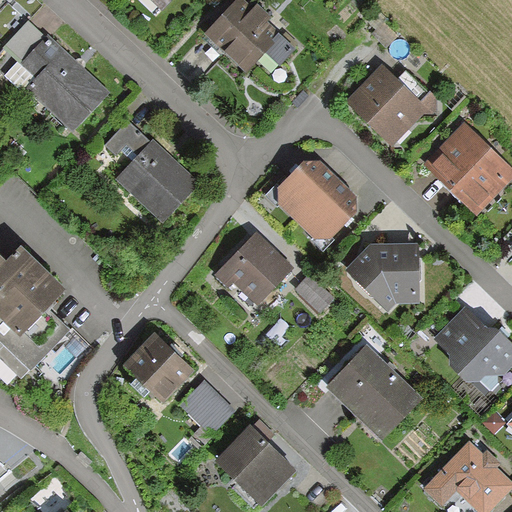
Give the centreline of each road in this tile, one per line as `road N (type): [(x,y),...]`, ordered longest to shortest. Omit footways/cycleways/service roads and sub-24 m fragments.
road 1 (residential): [(250,170),(317,109),(511,300)]
road 2 (residential): [(153,299),(375,511)]
road 3 (residential): [(70,0),(250,170)]
road 4 (residential): [(135,511),(87,409),(88,383),(153,299)]
road 5 (residential): [(153,299),(250,170)]
road 6 (residential): [(117,511),(57,448),(0,419)]
